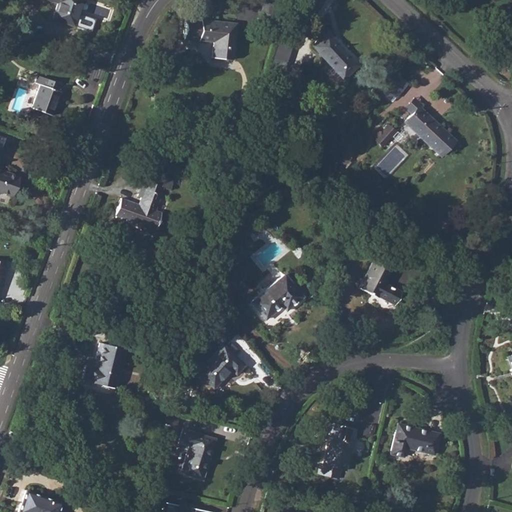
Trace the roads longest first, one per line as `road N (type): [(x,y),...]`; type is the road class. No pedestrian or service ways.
road 1 (residential): [(8,391),(139,28),(158,0)]
road 2 (residential): [(456,367),(393,361),(303,386),(274,424),(246,511)]
road 3 (residential): [(511,183),(480,264),(456,367)]
road 4 (residential): [(386,0),(511,112)]
road 5 (residential): [(456,367),(476,444),(468,511)]
